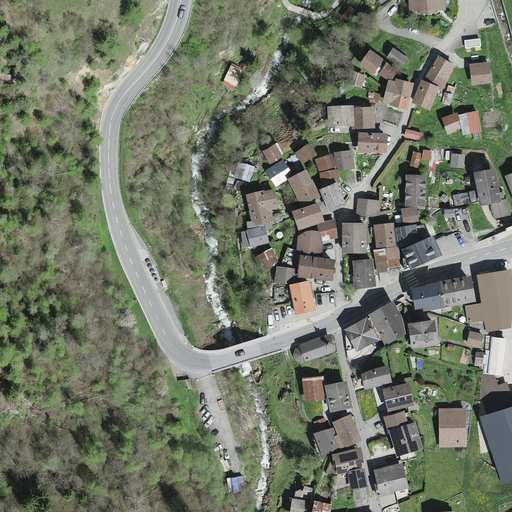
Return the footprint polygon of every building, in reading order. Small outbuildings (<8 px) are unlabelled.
[(441,0),(404,0),(405,11),(442,10),(441,0)] [(466,45),(481,44),(481,37),(465,38),(466,45)] [(407,60),(390,50),(385,59),(402,69),(407,60)] [(383,61),(368,51),(357,66),(372,76),(383,61)] [(453,67),(438,58),(424,81),(440,90),(453,67)] [(234,82),(241,67),(232,62),(224,77),(234,82)] [(395,71),(383,63),(375,74),(387,83),(395,71)] [(486,64),(467,66),(470,86),(489,84),(486,64)] [(367,77),(344,73),(342,86),(365,89),(367,77)] [(408,88),(387,83),(383,82),(377,105),(382,106),(378,125),(398,129),(408,88)] [(435,88),(419,83),(412,107),(428,112),(435,88)] [(350,105),(323,107),(324,131),(352,129),(352,110),(350,105)] [(373,109),(352,110),(353,131),(374,130),(373,109)] [(478,110),(458,115),(460,120),(459,121),(461,129),(463,135),(482,132),(478,110)] [(458,112),(441,118),(448,135),(461,129),(459,121),(460,120),(458,115),(458,112)] [(422,135),(405,131),(403,139),(421,143),(422,135)] [(383,136),(354,135),(354,155),(383,155),(383,136)] [(272,145),(258,153),(266,166),(280,158),(272,145)] [(306,146),(293,154),(300,165),(313,157),(306,146)] [(352,150),(334,152),(336,166),(337,169),(337,171),(355,168),(352,150)] [(465,165),(465,151),(451,150),(450,164),(465,165)] [(432,152),(421,152),(420,163),(431,164),(432,152)] [(315,159),(319,172),(336,166),(332,153),(315,159)] [(419,155),(411,154),(410,167),(418,168),(419,155)] [(282,160),(263,172),(272,188),(285,180),(292,177),(282,160)] [(256,168),(235,164),(232,180),(253,184),(256,168)] [(490,168),(469,173),(477,207),(498,203),(490,168)] [(337,169),(319,172),(323,188),(337,182),(340,181),(337,171),(337,169)] [(304,173),(285,180),(297,209),(316,201),(304,173)] [(511,173),(502,177),(511,201),(511,173)] [(423,177),(403,177),(403,210),(414,210),(422,210),(423,177)] [(323,188),(319,189),(329,213),(346,205),(337,182),(323,188)] [(271,192),(244,199),(251,228),(272,222),(269,210),(275,208),(271,192)] [(318,202),(292,211),(298,230),(317,224),(325,221),(318,202)] [(377,217),(378,203),(358,202),(357,216),(377,217)] [(414,210),(399,212),(401,227),(416,225),(414,210)] [(451,213),(440,212),(439,221),(449,222),(451,213)] [(325,221),(317,224),(319,230),(323,241),(339,237),(337,218),(325,221)] [(393,223),(372,226),(376,251),(372,251),(376,275),(401,271),(393,223)] [(366,254),(364,225),(341,226),(342,255),(366,254)] [(262,228),(243,232),(247,251),(266,247),(262,228)] [(396,239),(407,267),(435,257),(424,228),(396,239)] [(319,230),(298,230),(296,253),(300,253),(322,257),(323,241),(319,230)] [(269,249),(252,259),(262,275),(278,265),(269,249)] [(322,257),(300,253),(297,277),(333,280),(335,260),(322,257)] [(370,260),(349,262),(351,289),(372,287),(370,260)] [(291,269),(273,268),(272,283),(290,284),(291,269)] [(511,285),(510,273),(478,278),(483,305),(467,307),(469,322),(486,320),(488,331),(509,329),(511,305),(511,285)] [(472,278),(411,289),(415,313),(476,302),(472,278)] [(290,284),(284,286),(288,305),(291,318),(314,313),(310,298),(307,281),(290,284)] [(393,300),(368,314),(386,346),(406,334),(402,317),(393,300)] [(365,317),(342,329),(355,353),(378,341),(365,317)] [(435,319),(408,323),(411,348),(438,344),(435,319)] [(481,336),(466,333),(463,347),(478,350),(481,336)] [(331,335),(294,348),(291,355),(295,362),(301,364),(337,352),(331,335)] [(506,338),(486,336),(483,376),(503,377),(506,338)] [(385,366),(357,372),(360,388),(389,383),(385,366)] [(319,376),(297,378),(300,401),(322,399),(320,386),(319,376)] [(342,382),(320,386),(325,412),(347,408),(342,382)] [(405,383),(378,389),(384,412),(410,406),(405,383)] [(511,409),(483,419),(504,480),(511,477),(511,409)] [(463,410),(437,410),(438,448),(464,448),(463,410)] [(407,411),(381,418),(394,460),(419,452),(407,411)] [(328,421),(329,426),(337,449),(354,443),(345,416),(328,421)] [(329,426),(309,435),(317,455),(337,449),(329,426)] [(356,450),(329,457),(334,477),(344,475),(348,493),(366,489),(356,450)] [(399,464),(371,470),(378,497),(406,491),(399,464)] [(242,477),(224,480),(229,501),(246,498),(242,477)] [(293,489),(288,511),(305,511),(309,492),(293,489)] [(328,511),(330,505),(310,502),(308,511),(328,511)]
